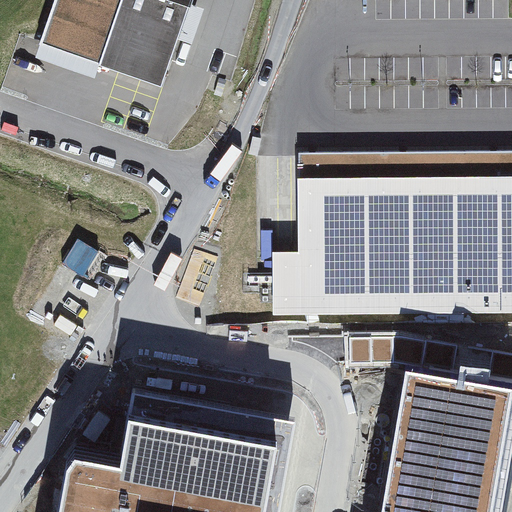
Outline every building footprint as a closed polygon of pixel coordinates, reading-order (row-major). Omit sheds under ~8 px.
[(160,86),(187,9),(161,0),(52,0),(36,46),(96,68),(98,63),(160,86)] [(161,0),(187,9),(190,0),(161,0)] [(511,175),(301,173),(300,250),(275,250),(274,318),(511,319),(511,175)] [(502,511),(511,460),(511,389),(405,370),(379,511),(502,511)] [(278,511),(294,422),(135,393),(121,469),(70,460),(60,511),(278,511)]
